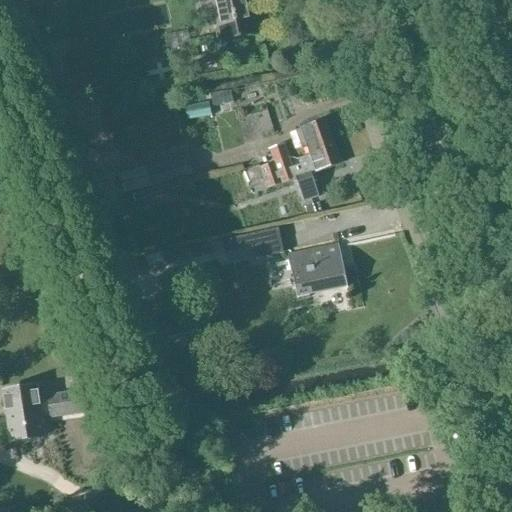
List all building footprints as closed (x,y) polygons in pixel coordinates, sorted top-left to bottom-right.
[(21,0),(25,11),(42,7),(40,0),(21,0)] [(213,0),(221,39),(254,32),(247,0),(213,0)] [(166,50),(194,45),(191,31),(163,36),(166,50)] [(207,97),(184,100),(187,119),(210,115),(207,97)] [(327,123),(296,134),(302,150),(307,149),(310,158),(323,154),(321,149),(325,148),(323,143),(333,139),(327,123)] [(302,172),(295,174),(297,180),(305,202),(319,197),(312,176),(314,175),(342,166),(333,139),(323,143),(325,148),(321,149),(323,154),(310,158),(299,162),(300,166),(302,172)] [(285,147),(270,153),(274,164),(274,165),(289,160),(285,147)] [(188,156),(119,175),(124,194),(194,175),(188,156)] [(274,164),(260,169),(268,190),(297,180),(295,174),(302,172),(300,166),(293,168),(289,160),(274,165),(274,164)] [(178,185),(132,198),(135,206),(180,190),(178,185)] [(295,217),(290,190),(269,195),(275,222),(295,217)] [(313,205),(306,208),(308,216),(316,213),(313,205)] [(223,241),(226,255),(253,249),(255,261),(281,255),(275,229),(223,241)] [(310,294),(347,287),(346,279),(342,279),(336,249),(289,259),(298,301),(311,298),(310,294)] [(161,254),(146,258),(149,269),(164,264),(161,254)] [(166,320),(167,322),(195,311),(188,296),(177,300),(169,278),(141,289),(150,312),(152,311),(158,324),(166,320)] [(35,388),(4,392),(11,441),(43,436),(35,388)] [(75,393),(47,397),(51,421),(79,416),(75,393)]
